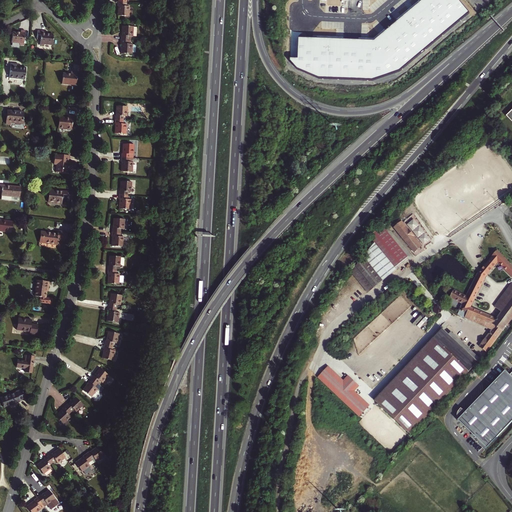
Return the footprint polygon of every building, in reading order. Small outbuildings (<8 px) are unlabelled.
[(422,0),(374,40),(300,37),(299,58),(291,58),(291,61),(297,69),(319,79),(372,81),(400,71),(469,13),(458,0),(422,0)] [(118,6),(119,6),(118,16),(129,16),(129,6),(126,6),(126,2),(118,2),(118,6)] [(122,26),(122,36),(121,36),(121,40),(132,41),(132,36),(133,36),(133,27),(122,26)] [(45,34),(45,31),(37,30),(37,39),(40,39),(40,45),(44,45),(44,44),(52,45),(53,35),(45,34)] [(21,33),(12,32),(11,42),(20,43),(19,45),(23,45),(25,31),(21,31),(21,33)] [(131,54),(132,45),(132,41),(121,40),(121,44),(121,54),(131,54)] [(17,67),(18,64),(11,63),(9,78),(25,79),(26,68),(17,67)] [(62,84),(76,85),(77,72),(71,72),(70,74),(63,73),(62,84)] [(127,107),(116,106),(116,115),(115,115),(115,120),(123,120),(123,116),(126,116),(127,107)] [(23,112),(7,110),(6,124),(11,125),(11,123),(15,123),(15,124),(16,125),(20,125),(21,124),(22,124),(22,119),(23,112)] [(58,128),(71,130),(72,124),(77,124),(77,116),(68,116),(68,118),(59,117),(58,128)] [(125,134),(126,124),(123,124),(123,120),(115,120),(115,124),(115,133),(125,134)] [(122,153),(121,158),(133,158),(133,144),(123,144),(122,153)] [(69,158),(69,156),(55,154),(55,155),(54,155),(53,164),(56,164),(56,172),(67,173),(67,170),(75,171),(76,163),(68,163),(68,161),(67,160),(67,158),(69,158)] [(132,172),(133,158),(121,158),(121,162),(122,162),(121,171),(132,172)] [(121,181),(120,191),(119,191),(119,195),(127,196),(128,191),(131,192),(131,182),(121,181)] [(0,185),(0,190),(1,191),(1,195),(2,196),(1,199),(11,200),(12,197),(19,197),(20,197),(21,187),(0,185)] [(73,192),(49,190),(48,202),(62,203),(62,198),(72,199),(73,192)] [(130,209),(130,199),(127,199),(127,196),(119,195),(119,199),(120,199),(119,208),(130,209)] [(415,218),(408,223),(418,237),(426,232),(415,218)] [(113,219),(113,228),(112,228),(112,232),(120,233),(120,229),(124,229),(124,219),(113,219)] [(13,222),(3,221),(0,220),(0,230),(12,232),(13,222)] [(400,221),(394,227),(415,254),(422,248),(400,221)] [(389,234),(384,228),(384,227),(370,238),(374,242),(376,245),(396,269),(409,259),(389,234)] [(57,233),(41,231),(39,242),(56,244),(57,240),(67,241),(68,232),(57,231),(57,233)] [(123,246),(123,236),(120,236),(120,233),(112,232),(112,236),(112,246),(123,246)] [(392,232),(389,234),(409,259),(396,269),(397,271),(407,264),(413,259),(392,232)] [(354,270),(370,291),(397,271),(396,269),(376,245),(355,268),(354,270)] [(481,270),(487,274),(497,262),(511,276),(511,266),(497,251),(481,270)] [(109,256),(109,265),(108,265),(108,270),(116,270),(116,266),(120,266),(124,266),(124,257),(120,257),(109,256)] [(116,274),(116,270),(108,270),(108,274),(108,283),(119,284),(119,274),(116,274)] [(370,291),(354,270),(352,273),(368,293),(370,291)] [(478,273),(484,278),(487,274),(481,270),(478,273)] [(457,315),(492,330),(480,346),(479,347),(486,352),(498,335),(511,317),(502,310),(501,312),(496,319),(470,307),(484,278),(478,273),(466,297),(453,290),(450,298),(462,304),(457,315)] [(49,281),(37,280),(35,296),(46,297),(47,291),(47,288),(48,288),(49,281)] [(494,307),(498,310),(511,291),(511,283),(494,307)] [(511,291),(498,310),(501,312),(502,310),(511,317),(511,291)] [(108,303),(108,307),(116,309),(117,305),(120,305),(121,295),(111,294),(109,303),(108,303)] [(108,311),(106,321),(117,322),(119,313),(116,312),(116,309),(108,307),(107,311),(108,311)] [(32,320),(18,318),(17,330),(29,331),(29,333),(36,334),(37,325),(31,324),(32,320)] [(444,330),(477,361),(480,358),(446,327),(444,330)] [(432,337),(405,365),(374,400),(409,433),(429,413),(477,361),(444,330),(441,328),(432,337)] [(119,334),(108,331),(106,340),(105,340),(104,345),(112,347),(113,343),(116,344),(119,334)] [(430,336),(404,364),(372,398),(374,400),(405,365),(432,337),(430,336)] [(113,360),(115,351),(112,350),(112,347),(104,345),(103,349),(104,349),(102,358),(113,360)] [(24,361),(17,360),(16,367),(25,368),(25,372),(32,373),(33,366),(34,356),(27,355),(26,361),(24,361)] [(327,367),(318,376),(359,415),(368,405),(352,390),(357,385),(348,376),(343,381),(327,367)] [(94,376),(91,379),(98,384),(100,381),(102,383),(109,375),(100,368),(94,376)] [(457,420),(486,448),(511,420),(511,371),(509,375),(505,370),(465,411),(458,419),(457,420)] [(89,383),(83,390),(92,397),(98,389),(95,387),(98,384),(91,379),(88,382),(89,383)] [(5,407),(20,401),(19,401),(24,399),(21,389),(16,391),(16,392),(1,398),(5,407)] [(68,403),(65,406),(71,412),(74,410),(76,412),(83,405),(76,397),(68,404),(68,403)] [(63,424),(70,417),(68,415),(71,412),(65,406),(62,409),(63,409),(56,416),(63,424)] [(465,411),(460,408),(457,412),(457,413),(457,415),(457,416),(457,418),(458,419),(465,411)] [(87,453),(92,460),(94,458),(96,461),(104,455),(97,446),(90,452),(90,451),(87,453)] [(55,461),(57,464),(65,458),(59,449),(51,455),(51,454),(48,456),(53,463),(55,461)] [(84,456),(75,462),(82,471),(90,465),(88,463),(92,460),(87,453),(84,456)] [(44,474),(51,468),(50,465),(53,463),(48,456),(44,459),(45,459),(37,465),(44,474)] [(49,490),(41,496),(41,495),(37,497),(44,507),(55,499),(49,490)] [(30,511),(36,511),(44,507),(37,497),(34,500),(27,506),(30,511)]
